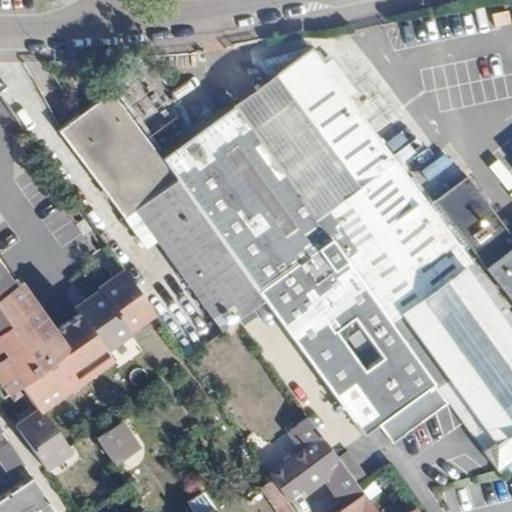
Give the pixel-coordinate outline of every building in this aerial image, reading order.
[(293,97),(250,128),(329,238),(482,450),(508,431),(511,435),(511,312),(311,46),(262,56),(293,97)] [(186,195),(159,157),(111,91),(96,101),(162,192),(150,201),(159,214),(186,195)] [(162,192),(96,101),(83,110),(150,201),(162,192)] [(329,238),(250,128),(234,104),(159,157),(186,195),(255,291),(329,238)] [(151,220),(159,214),(150,201),(83,110),(59,128),(124,219),(142,207),(151,220)] [(383,142),(398,161),(419,146),(404,126),(383,142)] [(413,168),(431,197),(462,177),(443,148),(413,168)] [(511,189),(488,159),(434,203),(511,301),(511,189)] [(330,263),(280,299),(326,363),(313,371),(343,412),(406,367),(330,263)] [(161,313),(130,271),(105,289),(136,331),(161,313)] [(112,358),(77,312),(50,332),(12,279),(8,283),(0,272),(0,388),(12,380),(37,411),(73,387),(112,358)] [(136,331),(105,289),(91,298),(82,283),(77,295),(77,312),(112,358),(140,336),(136,331)] [(40,411),(16,428),(47,470),(71,453),(40,411)] [(285,501),(320,478),(344,510),(363,496),(308,420),(288,435),(302,453),(268,475),(285,501)] [(119,423),(95,440),(111,463),(136,446),(119,423)] [(160,473),(171,465),(182,481),(190,475),(163,436),(144,450),(160,473)] [(8,441),(0,444),(0,465),(16,458),(8,441)] [(51,511),(28,476),(0,495),(0,511),(51,511)] [(195,511),(197,511),(207,500),(194,490),(184,503),(195,511)] [(374,511),(363,496),(344,510),(341,511),(374,511)]
